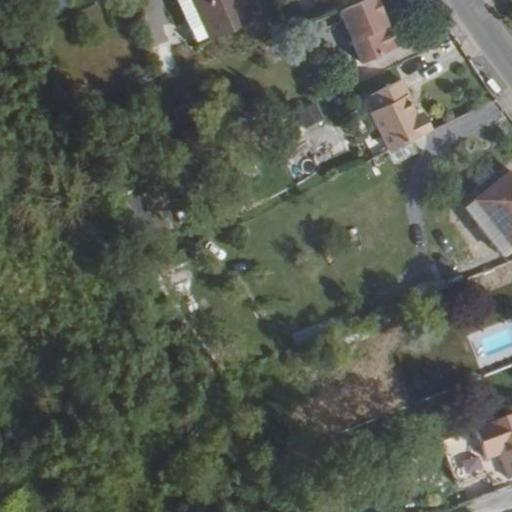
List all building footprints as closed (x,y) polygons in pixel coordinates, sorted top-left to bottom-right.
[(179,0),(200,46),(256,22),(246,0),(179,0)] [(398,27),(389,24),(385,14),(378,0),(364,0),(340,10),(363,60),(404,41),(398,27)] [(389,24),(398,27),(393,12),(385,14),(389,24)] [(365,62),(399,47),(402,42),(363,60),(365,62)] [(377,109),(395,146),(436,126),(428,108),(423,110),(414,90),(416,89),(409,75),(377,91),(384,106),(377,109)] [(316,102),(298,110),(307,128),(324,120),(316,102)] [(511,169),(466,203),(502,250),(503,251),(511,243),(511,169)] [(511,295),(487,304),(493,319),(511,311),(511,295)] [(511,411),(478,425),(488,455),(503,449),(511,471),(511,411)] [(488,461),(494,485),(507,482),(502,458),(488,461)]
